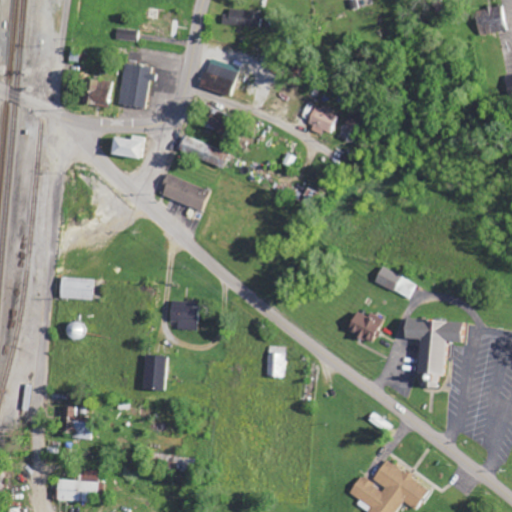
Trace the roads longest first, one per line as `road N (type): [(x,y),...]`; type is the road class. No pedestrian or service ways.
road 1 (secondary): [(511,494),(248,291),(139,194)]
road 2 (residential): [(36,438),(60,114)]
road 3 (secondary): [(0,87),(80,120),(157,121),(186,85),(203,0)]
road 4 (residential): [(186,85),(279,121),(322,148)]
